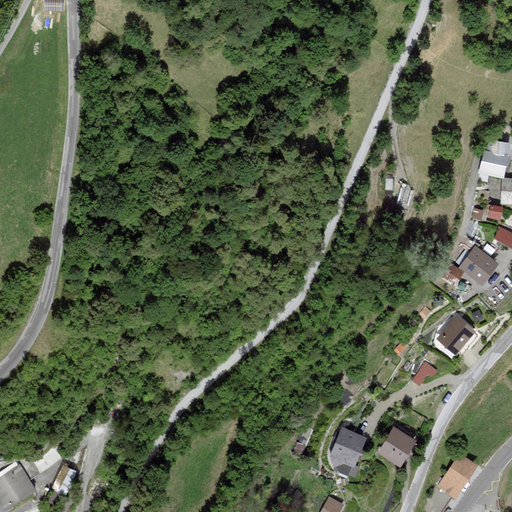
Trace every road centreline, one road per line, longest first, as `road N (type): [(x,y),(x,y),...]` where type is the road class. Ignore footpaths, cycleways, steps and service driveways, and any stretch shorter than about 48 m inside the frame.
road 1 (residential): [(118,511),(176,414),(298,297),(429,0)]
road 2 (unclassified): [(75,0),(74,149),(59,261),(35,343),(0,386)]
road 3 (unknown): [(208,511),(408,346),(445,286),(464,235)]
road 4 (tertiary): [(406,511),(446,415),(511,334)]
